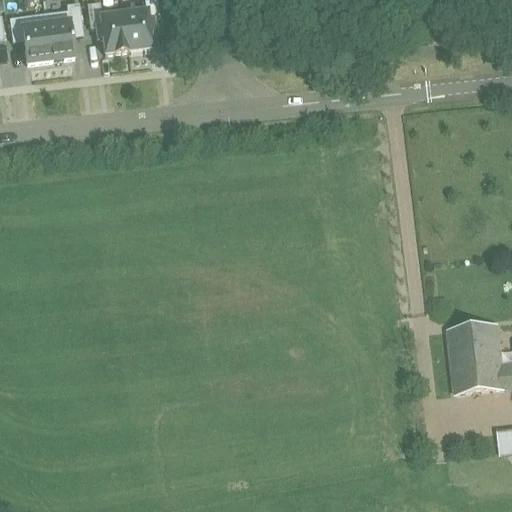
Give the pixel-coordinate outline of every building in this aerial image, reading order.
[(145,10),(123,13),(128,56),(152,53),(150,37),(155,36),(153,24),(159,24),(156,0),(154,0),(144,2),(145,10)] [(44,18),(50,66),(74,63),(71,42),(83,40),(79,7),(66,9),(67,15),(44,18)] [(105,59),(128,56),(123,13),(101,16),(99,7),(87,9),(90,33),(101,31),(105,59)] [(27,69),(50,66),(44,18),(9,23),(12,47),(24,45),(27,69)] [(511,364),(501,366),(497,328),(448,333),(456,398),(511,391),(511,364)] [(511,430),(497,432),(499,457),(500,460),(511,458),(511,430)]
